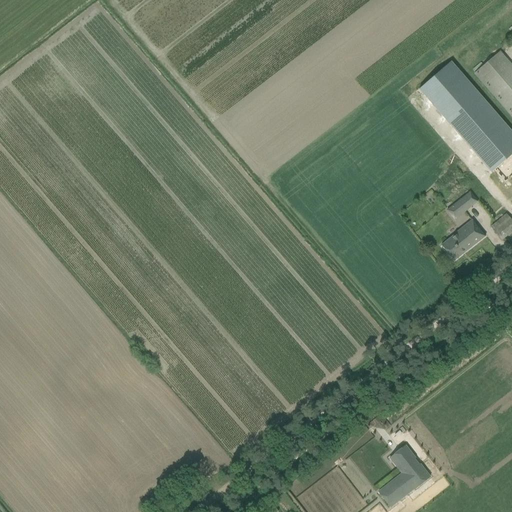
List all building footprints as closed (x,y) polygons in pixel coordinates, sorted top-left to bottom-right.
[(498,54),(474,74),(511,118),(511,66),(500,52),(498,54)] [(511,146),(445,68),(415,94),(486,177),(490,174),(500,186),(511,175),(511,146)] [(469,192),(445,211),(454,221),(477,202),(469,192)] [(490,228),(501,240),(511,230),(511,222),(505,215),(490,228)] [(440,246),(453,262),(484,237),(472,221),(440,246)] [(404,478),(380,496),(390,509),(429,478),(419,465),(418,466),(413,460),(415,459),(405,446),(397,452),(389,459),(404,478)]
